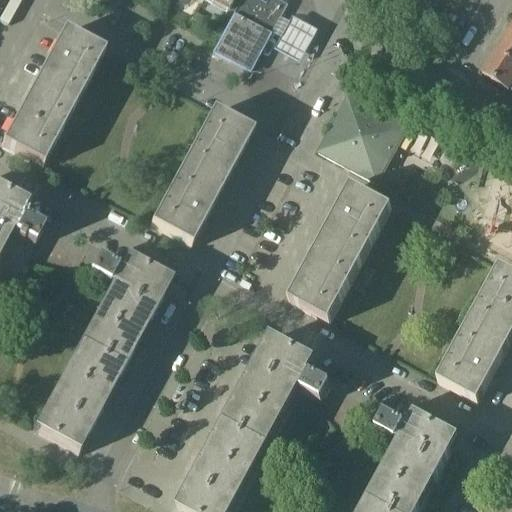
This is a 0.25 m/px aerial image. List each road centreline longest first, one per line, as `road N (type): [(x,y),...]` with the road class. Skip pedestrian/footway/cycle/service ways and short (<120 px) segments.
road 1 (residential): [(46,0),(271,123),(303,102),(336,40)]
road 2 (residential): [(511,448),(210,284)]
road 3 (residential): [(87,511),(210,284)]
road 4 (residential): [(210,284),(0,177)]
road 5 (residential): [(446,96),(336,40)]
